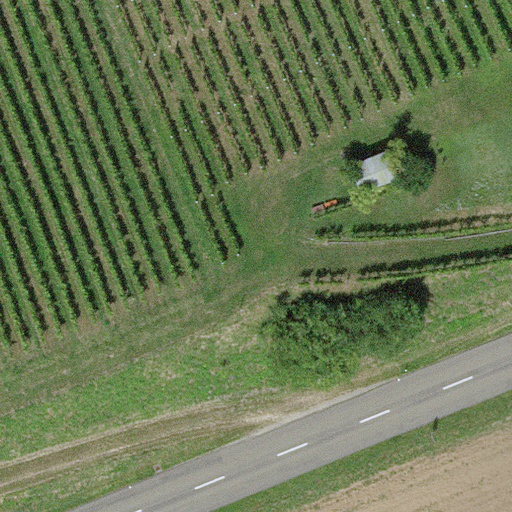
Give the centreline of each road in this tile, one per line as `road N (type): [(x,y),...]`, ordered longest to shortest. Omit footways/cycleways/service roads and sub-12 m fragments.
road 1 (tertiary): [(511,363),(146,511)]
road 2 (track): [(335,435),(237,406),(0,478)]
road 3 (track): [(259,250),(303,265),(511,244)]
